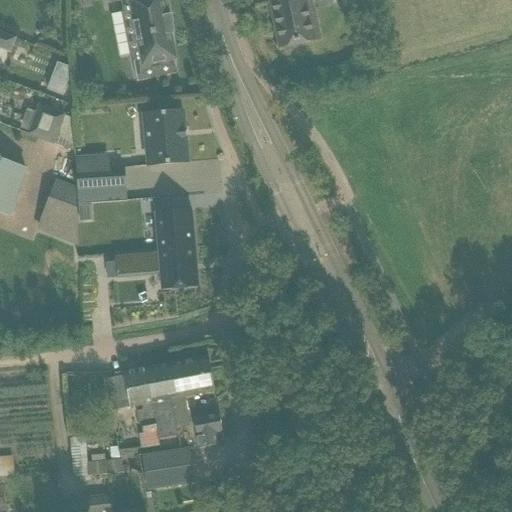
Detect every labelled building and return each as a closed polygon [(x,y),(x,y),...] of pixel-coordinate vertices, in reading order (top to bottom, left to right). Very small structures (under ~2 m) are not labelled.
[(166,35),(170,34),(172,33),(171,17),(162,18),(160,5),(164,4),(162,0),(108,0),(109,3),(121,1),(123,12),(130,11),(139,53),(132,55),(137,82),(157,78),(176,74),(173,59),(175,59),(172,47),(168,47),(166,35)] [(305,0),(270,0),(280,47),(314,40),(305,0)] [(16,38),(0,32),(0,49),(10,54),(16,38)] [(53,76),(47,91),(63,96),(69,82),(53,76)] [(53,143),(63,115),(40,107),(29,135),(53,143)] [(144,115),(148,167),(187,163),(185,141),(186,141),(185,128),(184,128),(183,112),(144,115)] [(0,213),(9,216),(26,171),(0,161),(0,213)] [(124,168),(109,169),(76,171),(77,192),(125,189),(124,168)] [(92,205),(79,206),(80,223),(93,222),(92,205)] [(145,250),(115,252),(117,271),(152,269),(152,274),(161,274),(162,290),(198,287),(192,209),(156,212),(159,249),(145,250)] [(177,398),(171,399),(176,425),(189,423),(184,397),(214,391),(208,357),(171,365),(177,398)] [(170,365),(147,370),(154,403),(154,418),(156,431),(158,440),(178,437),(176,425),(171,399),(177,398),(170,365)] [(124,376),(107,380),(111,399),(113,410),(142,405),(143,411),(137,412),(139,422),(141,422),(143,434),(139,435),(142,449),(159,446),(158,440),(156,431),(154,418),(154,403),(147,370),(124,374),(124,376)] [(218,412),(193,417),(199,449),(220,445),(220,441),(224,441),(218,412)] [(144,491),(158,489),(194,484),(189,449),(185,449),(139,456),(144,491)] [(92,463),(87,464),(88,477),(124,474),(123,461),(105,462),(105,456),(91,457),(92,463)] [(77,511),(109,511),(109,496),(77,497),(77,511)]
